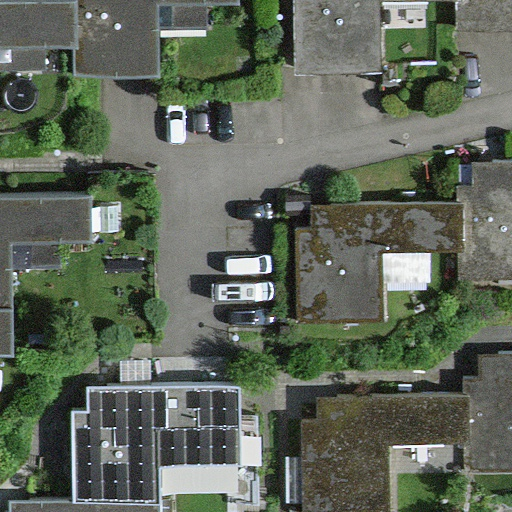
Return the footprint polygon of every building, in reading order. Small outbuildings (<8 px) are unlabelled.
[(77,43),(76,0),(0,0),(0,66),(49,65),(48,42),(77,43)] [(239,1),(238,0),(76,0),(77,43),(77,69),(159,68),(158,26),(210,26),(210,1),(239,1)] [(296,0),(298,66),(378,65),(376,0),(296,0)] [(511,0),(453,0),(455,22),(511,20),(511,0)] [(511,162),(498,162),(477,163),(478,189),(461,190),(462,201),(463,245),(464,274),(511,272),(511,162)] [(94,236),(93,192),(0,194),(0,305),(11,306),(10,262),(63,261),(62,237),(94,236)] [(463,245),(462,201),(337,204),(310,205),(311,231),(294,231),(296,316),(384,313),(383,278),(431,277),(430,246),(463,245)] [(0,350),(12,350),(11,306),(0,305),(0,350)] [(511,353),(503,354),(477,355),(477,381),(461,382),(461,392),(461,437),(463,465),(511,463),(511,353)] [(244,460),(242,381),(113,384),(91,384),(91,411),(75,411),(77,496),(159,494),(158,462),(244,460)] [(461,437),(461,392),(342,394),(318,394),(319,416),(305,416),(306,508),(393,507),(393,437),(461,437)] [(159,511),(159,494),(77,496),(22,498),(8,498),(8,511),(159,511)]
